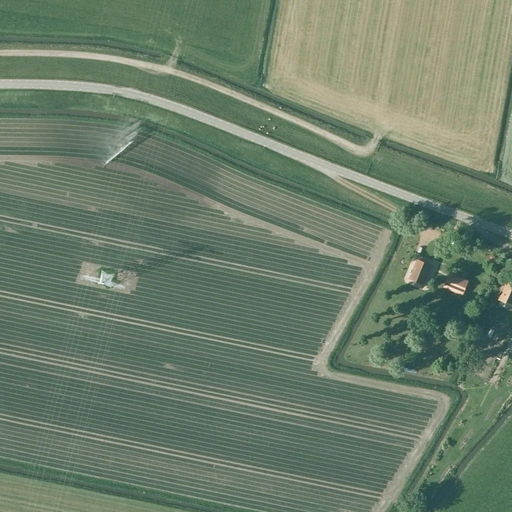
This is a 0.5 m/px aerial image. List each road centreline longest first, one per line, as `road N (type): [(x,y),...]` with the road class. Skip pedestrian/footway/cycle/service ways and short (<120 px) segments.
road 1 (tertiary): [(511,236),(118,87),(0,86)]
road 2 (track): [(381,136),(365,152),(168,72),(73,55),(0,54)]
